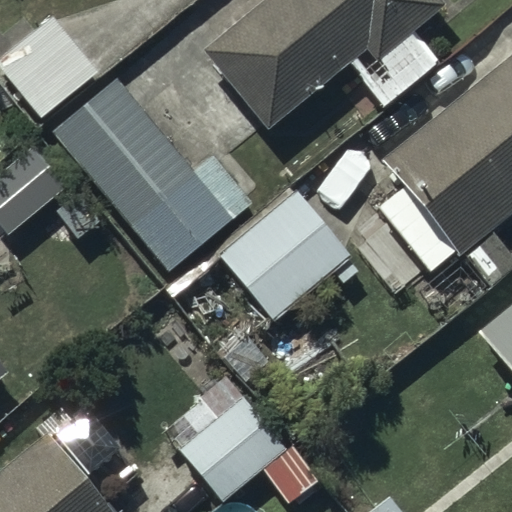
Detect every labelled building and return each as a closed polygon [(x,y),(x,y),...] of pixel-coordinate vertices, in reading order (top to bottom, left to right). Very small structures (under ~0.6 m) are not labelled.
[(436,0),(270,0),(201,58),(267,137),(344,72),(380,115),(437,67),(411,37),(444,9),(436,0)] [(50,23),(0,64),(0,82),(36,126),(95,78),(50,23)] [(455,254),(459,259),(511,215),(511,64),(381,172),(401,196),(377,216),(427,277),(455,254)] [(114,87),(49,141),(165,280),(248,210),(208,161),(190,176),(114,87)] [(0,176),(0,223),(8,233),(62,189),(31,152),(0,176)] [(298,199),(218,265),(271,329),(351,263),(298,199)] [(511,308),(474,340),(511,387),(511,308)] [(225,380),(196,405),(214,425),(175,457),(219,509),(286,454),(225,380)] [(103,511),(44,441),(0,477),(0,511),(103,511)]
